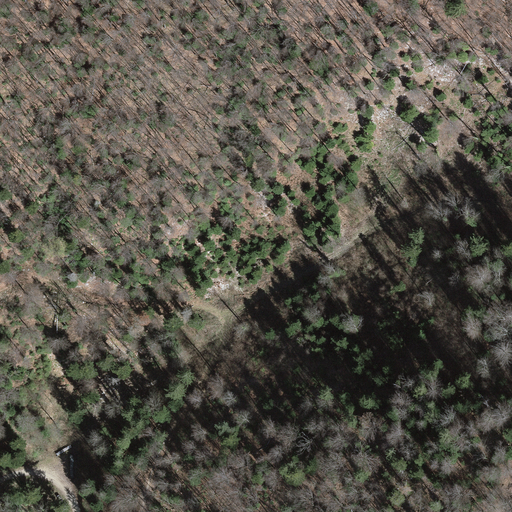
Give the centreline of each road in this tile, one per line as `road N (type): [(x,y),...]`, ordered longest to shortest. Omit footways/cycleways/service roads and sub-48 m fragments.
road 1 (track): [(511,211),(438,205),(369,232),(225,313)]
road 2 (track): [(225,313),(102,300),(32,278),(0,288)]
road 3 (track): [(142,511),(145,488),(227,330),(225,313)]
